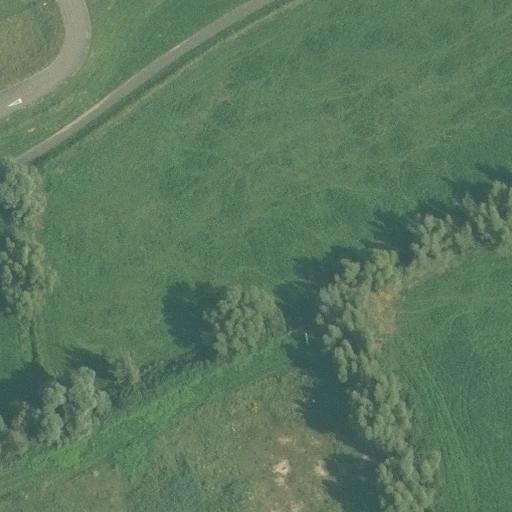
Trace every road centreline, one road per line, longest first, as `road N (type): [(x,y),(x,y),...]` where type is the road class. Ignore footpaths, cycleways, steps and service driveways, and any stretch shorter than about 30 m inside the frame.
road 1 (unclassified): [(261,0),(0,170)]
road 2 (unclassified): [(70,0),(77,26),(71,57),(56,76),(0,104)]
